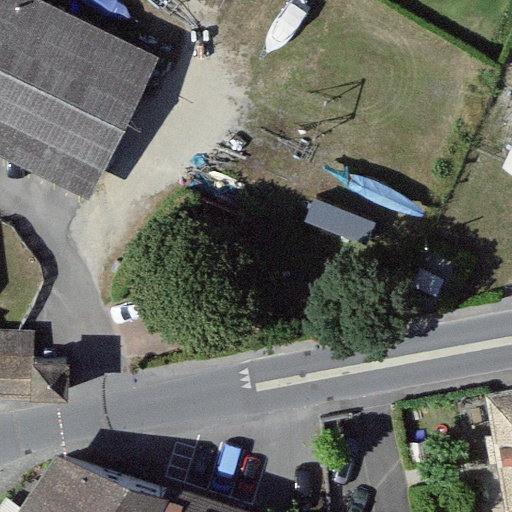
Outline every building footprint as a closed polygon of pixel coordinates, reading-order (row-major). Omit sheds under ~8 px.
[(159,44),(63,0),(0,0),(0,143),(93,186),(159,44)] [(511,148),(499,177),(511,183),(511,148)] [(71,362),(36,361),(35,400),(70,401),(71,362)] [(511,511),(511,396),(482,401),(500,511),(511,511)] [(47,458),(14,511),(235,511),(164,489),(157,505),(47,458)]
